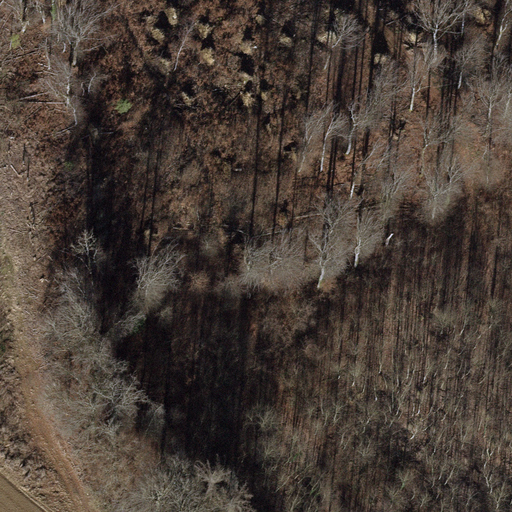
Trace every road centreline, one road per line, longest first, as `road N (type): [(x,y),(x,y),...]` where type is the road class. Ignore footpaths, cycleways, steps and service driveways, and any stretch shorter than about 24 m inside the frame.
road 1 (track): [(224,511),(125,264),(160,47)]
road 2 (track): [(511,309),(494,274),(439,84),(361,21),(350,0)]
